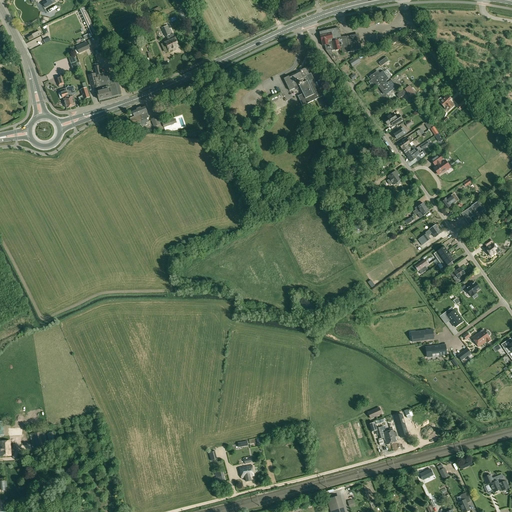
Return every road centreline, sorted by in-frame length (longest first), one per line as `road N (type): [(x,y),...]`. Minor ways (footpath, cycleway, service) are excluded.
road 1 (residential): [(511,313),(308,20)]
road 2 (primary): [(58,125),(308,20)]
road 3 (track): [(173,511),(407,450)]
road 4 (track): [(194,73),(259,220)]
